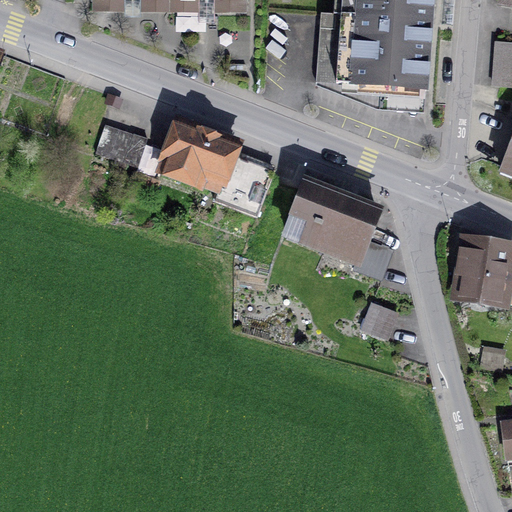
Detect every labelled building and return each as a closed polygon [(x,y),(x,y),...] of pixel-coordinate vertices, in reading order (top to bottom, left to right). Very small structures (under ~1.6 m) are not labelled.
[(427,70),(432,2),(406,0),(357,0),(356,16),(427,70)] [(426,91),(427,70),(356,16),(321,14),(316,83),(426,91)] [(511,44),(496,43),(493,86),(511,87),(511,44)] [(214,202),(256,218),(273,173),(231,158),(236,146),(179,125),(162,171),(217,192),(214,202)] [(105,126),(95,154),(124,164),(133,135),(105,126)] [(137,168),(147,140),(133,135),(124,164),(137,168)] [(511,142),(502,167),(511,171),(511,142)] [(134,174),(130,185),(154,194),(158,183),(134,174)] [(381,282),(392,252),(365,242),(376,213),(306,185),(287,237),(356,264),(353,271),(381,282)] [(511,305),(511,277),(504,277),(508,249),(469,243),(468,245),(460,243),(456,270),(464,271),(460,297),(511,305)] [(372,305),(362,332),(386,341),(397,314),(372,305)] [(511,423),(502,425),(506,460),(511,458),(511,423)]
